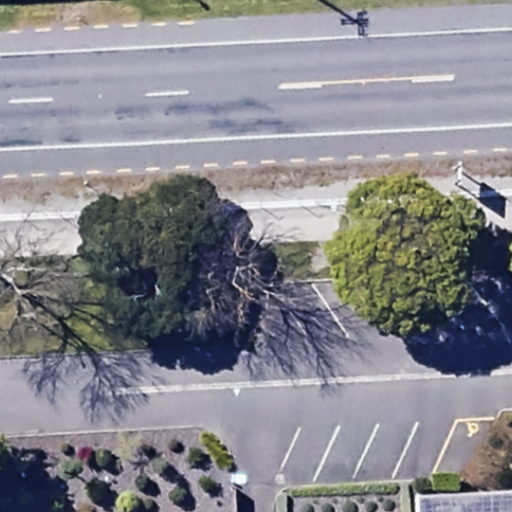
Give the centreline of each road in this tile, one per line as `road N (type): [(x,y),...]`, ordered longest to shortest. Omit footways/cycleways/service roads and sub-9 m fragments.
road 1 (unclassified): [(511,370),(0,397)]
road 2 (trunk): [(0,96),(511,70)]
